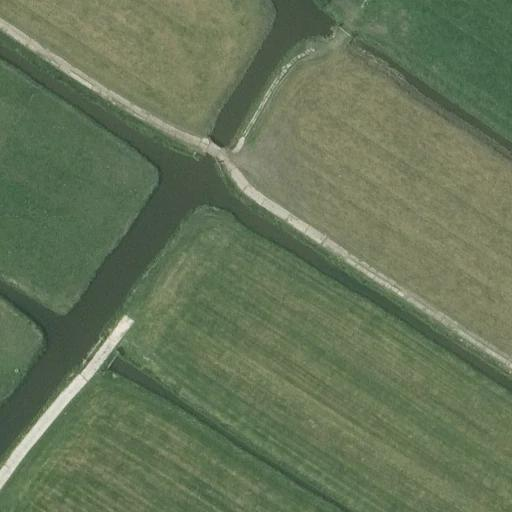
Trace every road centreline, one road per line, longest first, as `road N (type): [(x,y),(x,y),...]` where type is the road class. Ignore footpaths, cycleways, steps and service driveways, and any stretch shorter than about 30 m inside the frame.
road 1 (track): [(0,22),(155,127),(222,160),(257,200),(511,366)]
road 2 (track): [(0,482),(124,324)]
